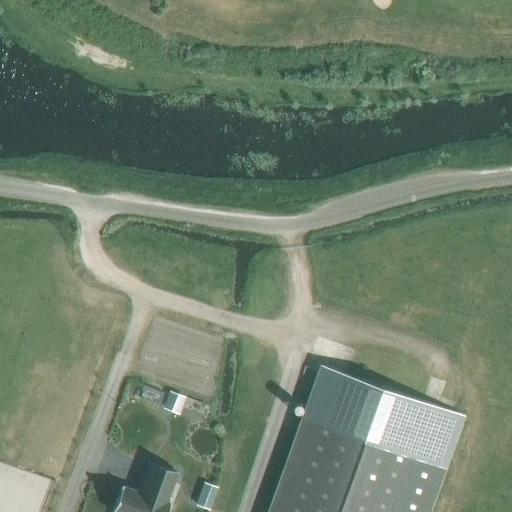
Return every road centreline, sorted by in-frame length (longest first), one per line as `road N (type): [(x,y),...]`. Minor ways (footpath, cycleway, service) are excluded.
road 1 (unclassified): [(511,179),(292,225),(0,191)]
road 2 (track): [(237,511),(300,337),(292,225)]
